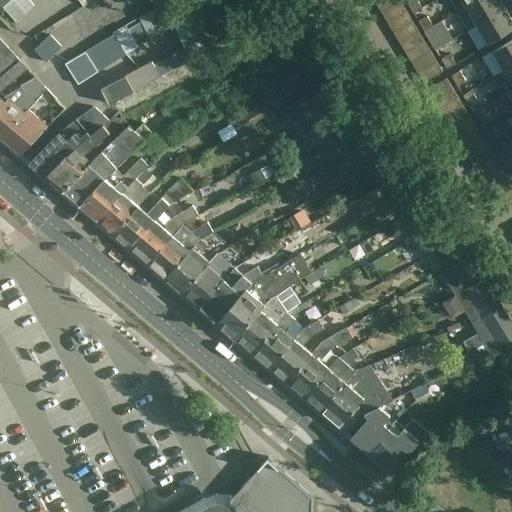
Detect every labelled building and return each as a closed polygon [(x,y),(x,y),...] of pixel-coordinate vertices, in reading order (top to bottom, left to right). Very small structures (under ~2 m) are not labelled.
[(24,14),(11,0),(9,0),(2,8),(15,22),(24,14)] [(33,6),(28,0),(11,0),(24,14),(33,6)] [(174,0),(165,5),(190,63),(212,51),(189,0),(174,0)] [(400,1),(399,0),(379,0),(375,3),(382,13),(400,1)] [(421,7),(417,0),(411,0),(408,3),(413,11),(421,7)] [(476,0),(451,0),(459,11),(466,6),(476,0)] [(505,8),(499,0),(476,0),(466,6),(477,24),(505,8)] [(406,11),(400,1),(382,13),(387,22),(406,11)] [(511,30),(511,20),(505,8),(477,24),(489,44),(511,30)] [(412,20),(406,11),(387,22),(393,32),(412,20)] [(433,26),(427,16),(418,21),(425,31),(433,26)] [(418,31),(412,20),(393,32),(399,42),(418,31)] [(125,25),(113,32),(114,33),(126,55),(139,48),(134,40),(127,29),(125,25)] [(424,41),(418,31),(399,42),(406,53),(424,41)] [(114,33),(104,39),(117,61),(127,55),(126,55),(114,33)] [(443,44),(438,34),(429,39),(435,49),(443,44)] [(51,35),(35,50),(46,62),(62,48),(51,35)] [(0,53),(8,47),(0,38),(0,53)] [(104,39),(95,44),(107,66),(117,61),(104,39)] [(511,39),(493,51),(503,68),(511,63),(511,39)] [(431,51),(424,41),(406,53),(412,63),(431,51)] [(95,44),(85,51),(92,62),(98,72),(107,66),(95,44)] [(0,78),(21,61),(8,47),(0,53),(0,78)] [(85,51),(65,64),(72,74),(92,62),(85,51)] [(437,62),(431,51),(412,63),(418,73),(437,62)] [(455,63),(450,54),(441,59),(447,68),(455,63)] [(0,91),(29,68),(21,61),(0,78),(0,108),(6,102),(4,100),(0,96),(0,91)] [(92,62),(72,74),(79,85),(98,72),(92,62)] [(154,62),(146,66),(154,81),(161,77),(154,62)] [(443,72),(437,62),(418,73),(424,83),(443,72)] [(511,90),(511,63),(503,68),(511,81),(498,89),(502,96),(508,93),(511,90)] [(154,81),(146,66),(136,71),(144,86),(154,81)] [(144,86),(136,71),(126,77),(133,92),(144,86)] [(466,80),(460,71),(452,76),(457,85),(466,80)] [(48,89),(36,76),(21,85),(21,87),(17,89),(4,100),(6,102),(0,108),(0,135),(22,154),(46,126),(28,111),(48,89)] [(133,92),(126,77),(102,89),(109,104),(133,92)] [(428,90),(434,100),(453,88),(447,78),(428,90)] [(329,83),(297,103),(308,121),(340,102),(329,83)] [(459,98),(453,88),(434,100),(440,110),(459,98)] [(476,99),(470,89),(462,94),(468,104),(476,99)] [(465,108),(459,98),(440,110),(446,120),(465,108)] [(266,102),(231,124),(238,135),(273,114),(266,102)] [(108,120),(93,106),(70,122),(55,135),(31,162),(47,177),(71,149),(102,124),(108,120)] [(471,118),(465,108),(446,120),(452,130),(471,118)] [(488,118),(482,108),(474,113),(480,123),(488,118)] [(477,128),(471,118),(452,130),(458,140),(477,128)] [(391,136),(383,122),(375,127),(354,138),(361,152),(391,136)] [(153,134),(143,123),(135,131),(129,125),(86,165),(64,190),(64,191),(80,205),(81,205),(104,178),(114,169),(144,141),(146,142),(153,134)] [(109,133),(102,124),(71,149),(47,177),(64,190),(86,165),(79,158),(109,133)] [(499,137),(493,126),(485,131),(491,142),(499,137)] [(482,138),(477,128),(458,140),(463,149),(482,138)] [(489,148),(482,138),(463,149),(470,159),(489,148)] [(494,158),(489,148),(470,159),(476,169),(494,158)] [(416,165),(409,154),(373,175),(380,187),(416,165)] [(149,165),(141,158),(128,172),(125,170),(121,174),(114,169),(104,178),(81,205),(97,219),(133,177),(136,180),(145,169),(149,165)] [(500,168),(494,158),(476,169),(481,179),(500,168)] [(506,178),(500,168),(481,179),(488,189),(506,178)] [(153,175),(145,169),(136,180),(133,177),(97,219),(114,234),(138,206),(149,194),(160,182),(154,176),(153,178),(152,177),(153,175)] [(147,213),(138,206),(114,234),(131,248),(155,220),(168,205),(193,190),(180,178),(162,195),(147,213)] [(285,194),(291,205),(313,193),(307,183),(285,194)] [(305,208),(311,222),(325,216),(320,202),(305,208)] [(164,228),(155,220),(131,248),(149,263),(180,227),(198,216),(192,206),(174,217),(164,228)] [(458,236),(446,218),(425,231),(436,250),(458,236)] [(188,234),(180,227),(149,263),(166,278),(189,250),(198,240),(199,239),(213,231),(207,222),(191,230),(188,234)] [(470,255),(458,236),(436,250),(434,251),(446,270),(470,255)] [(198,240),(189,250),(166,278),(184,293),(213,259),(203,251),(208,246),(199,239),(198,240)] [(217,254),(213,259),(184,293),(201,307),(234,268),(217,254)] [(470,257),(470,255),(446,270),(442,272),(455,294),(484,277),(470,257)] [(281,265),(251,282),(217,322),(237,339),(264,306),(271,298),(298,280),(281,265)] [(251,282),(234,268),(201,307),(217,322),(251,282)] [(473,324),(484,318),(503,306),(484,277),(455,294),(473,324)] [(287,312),(271,298),(264,306),(237,339),(254,352),(287,312)] [(310,306),(307,301),(288,313),(287,312),(254,352),(271,367),(305,327),(293,317),(310,306)] [(511,342),(511,320),(503,306),(484,318),(502,348),(511,342)] [(325,329),(319,319),(307,326),(305,327),(271,367),(287,382),(312,353),(303,346),(313,335),(325,329)] [(321,342),(312,353),(287,382),(305,397),(329,368),(321,361),(335,344),(340,347),(353,338),(351,334),(347,327),(321,342)] [(489,339),(473,345),(477,356),(493,350),(489,339)] [(305,397),(323,411),(347,383),(356,372),(348,365),(348,364),(359,357),(353,348),(339,357),(329,368),(305,397)] [(323,411),(347,432),(363,413),(365,414),(380,407),(392,400),(370,365),(356,371),(356,372),(347,383),(323,411)] [(380,407),(365,414),(363,413),(347,432),(371,452),(390,428),(384,423),(391,416),(380,407)] [(231,414),(213,421),(222,446),(241,440),(231,414)] [(396,420),(390,428),(371,452),(387,466),(387,465),(388,465),(397,454),(397,453),(403,447),(410,453),(428,432),(413,419),(405,428),(396,420)] [(388,465),(387,465),(392,469),(401,476),(411,464),(397,453),(397,454),(388,465)] [(312,511),(314,498),(280,468),(269,457),(258,469),(259,469),(229,502),(228,502),(229,502),(227,501),(226,502),(219,501),(219,500),(217,501),(211,504),(210,503),(208,504),(209,505),(196,511),(312,511)]
